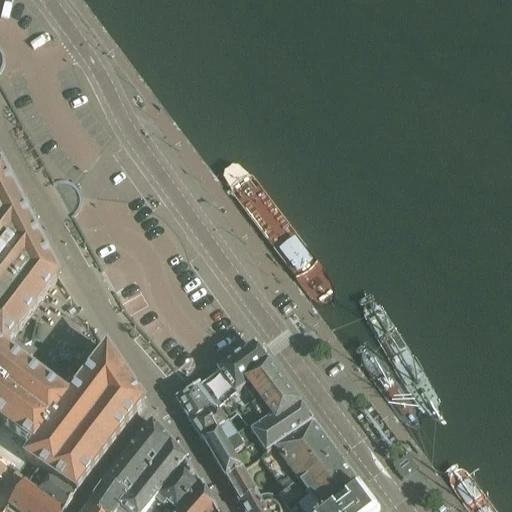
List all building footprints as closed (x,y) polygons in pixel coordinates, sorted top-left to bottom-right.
[(0,465),(5,469),(6,469),(26,483),(25,486),(28,489),(40,471),(76,496),(144,407),(108,354),(70,402),(5,353),(46,297),(58,281),(3,173),(0,176),(0,425),(24,443),(23,444),(32,451),(29,456),(28,456),(26,458),(9,446),(10,445),(0,437),(0,465)] [(194,286),(176,293),(180,304),(198,298),(194,286)] [(254,349),(217,374),(199,386),(217,411),(213,413),(223,431),(217,435),(224,444),(235,438),(218,413),(233,403),(236,401),(250,391),(247,388),(270,370),(269,368),(268,369),(254,349)] [(297,406),(270,370),(247,388),(250,391),(236,401),(233,403),(218,413),(235,438),(236,439),(249,431),(254,437),(274,423),(275,425),(293,413),(291,410),(297,406)] [(199,386),(178,400),(176,401),(191,426),(213,413),(217,411),(199,386)] [(235,438),(224,444),(232,459),(244,450),(246,453),(256,445),(266,459),(275,454),(314,430),(300,410),(300,409),(297,406),(291,410),(293,413),(275,425),(274,423),(254,437),(249,431),(236,439),(235,438)] [(213,413),(191,426),(203,443),(217,435),(223,431),(213,413)] [(171,446),(152,426),(107,483),(127,501),(171,446)] [(275,454),(266,459),(261,463),(281,490),(288,485),(293,491),(299,486),(301,489),(338,461),(314,430),(275,454)] [(217,435),(203,443),(224,479),(239,470),(239,469),(234,462),(232,459),(224,444),(217,435)] [(171,446),(127,501),(118,511),(147,511),(185,465),(186,463),(171,446)] [(234,462),(239,469),(248,463),(243,456),(234,462)] [(414,470),(405,458),(392,467),(401,480),(414,470)] [(288,485),(281,490),(285,494),(278,500),(275,499),(272,498),(271,498),(268,498),(266,498),(263,498),(261,499),(258,501),(263,508),(268,506),(274,506),(279,509),(281,511),(333,511),(361,492),(338,461),(301,489),(299,486),(293,491),(288,485)] [(185,465),(147,511),(182,511),(202,490),(185,465)] [(242,474),(239,470),(224,479),(226,483),(242,474)] [(63,511),(65,511),(76,496),(40,471),(28,489),(63,511)] [(245,479),(242,474),(226,483),(230,488),(245,479)] [(255,496),(245,479),(230,488),(240,505),(255,496)] [(118,511),(127,501),(107,483),(88,510),(90,511),(118,511)] [(63,511),(28,489),(25,486),(10,508),(15,511),(63,511)] [(214,511),(202,490),(182,511),(214,511)] [(376,511),(361,492),(333,511),(376,511)] [(255,496),(240,505),(243,511),(281,511),(279,509),(274,506),(268,506),(263,508),(258,501),(255,496)]
